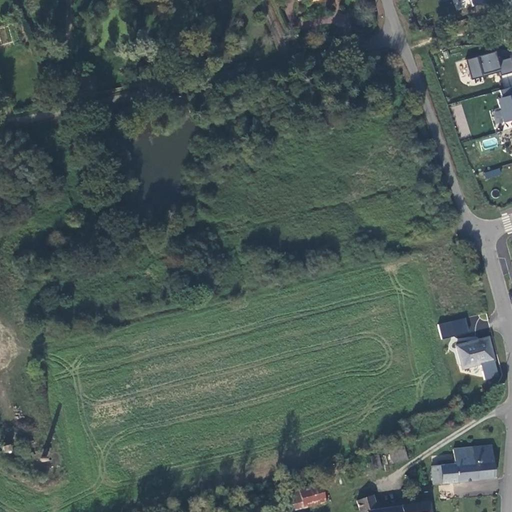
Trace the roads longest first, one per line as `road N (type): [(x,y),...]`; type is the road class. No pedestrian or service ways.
road 1 (unclassified): [(0,130),(398,39)]
road 2 (residential): [(398,39),(469,225),(479,233)]
road 3 (track): [(511,410),(491,414),(388,488)]
road 4 (residential): [(511,351),(479,233)]
